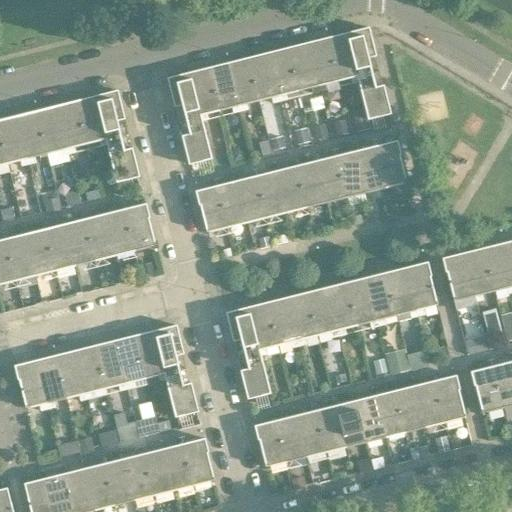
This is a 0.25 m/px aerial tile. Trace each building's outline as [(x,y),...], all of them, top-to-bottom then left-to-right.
[(367,28),(346,33),(357,76),(378,71),(367,28)] [(346,33),(334,36),(326,38),(328,44),(337,80),(349,77),(351,84),(357,83),(359,82),(357,76),(346,33)] [(328,44),(326,38),(307,43),(319,92),(326,90),(325,83),(337,80),(328,44)] [(319,92),(307,43),(287,48),(297,90),(310,87),(312,94),(319,92)] [(287,48),(279,50),(267,53),(279,102),(287,100),(285,93),(297,90),(287,48)] [(279,102),(267,53),(247,58),(258,100),(270,97),(272,104),(279,102)] [(247,58),(240,60),(227,63),(240,112),(247,110),(245,103),(258,100),(247,58)] [(227,63),(215,66),(208,68),(209,74),(218,110),(231,107),(232,114),(240,112),(227,63)] [(208,68),(200,70),(188,73),(199,116),(200,122),(202,122),(208,120),(206,113),(218,110),(209,74),(208,68)] [(378,71),(357,76),(359,82),(357,83),(367,120),(389,115),(378,71)] [(199,116),(188,73),(167,78),(178,121),(185,120),(199,116)] [(116,91),(95,96),(106,139),(120,136),(116,121),(123,120),(116,91)] [(84,105),(77,107),(86,143),(98,140),(100,147),(106,146),(107,145),(106,139),(95,96),(83,99),(84,105)] [(68,103),(55,106),(68,155),(75,153),(73,146),(86,143),(77,107),(69,109),(68,103)] [(44,115),(37,117),(46,153),(59,150),(60,157),(68,155),(55,106),(43,109),(44,115)] [(28,113),(16,116),(28,165),(35,163),(34,156),(46,153),(37,117),(30,119),(28,113)] [(5,125),(0,126),(0,136),(7,163),(19,160),(21,167),(28,165),(16,116),(3,119),(5,125)] [(199,116),(185,120),(178,121),(189,165),(211,159),(202,122),(200,122),(199,116)] [(120,136),(106,139),(107,145),(106,146),(115,183),(138,178),(130,149),(124,150),(120,136)] [(261,157),(272,154),(268,140),(258,143),(261,157)] [(395,141),(374,146),(385,187),(406,182),(395,141)] [(374,146),(355,151),(365,192),(385,187),(374,146)] [(355,151),(335,156),(345,197),(365,192),(355,151)] [(335,156),(315,161),(325,202),(345,197),(335,156)] [(315,161),(295,166),(306,207),(325,202),(315,161)] [(295,166),(276,171),(286,212),(306,207),(295,166)] [(276,171),(256,176),(266,217),(286,212),(276,171)] [(256,176),(236,181),(246,222),(266,217),(256,176)] [(246,222),(236,181),(216,186),(227,227),(246,222)] [(195,191),(205,229),(206,232),(227,227),(216,186),(195,191)] [(144,204),(123,209),(135,250),(155,245),(144,204)] [(123,209),(104,214),(113,252),(120,250),(121,254),(135,250),(123,209)] [(104,214),(84,219),(95,260),(107,257),(106,254),(113,252),(104,214)] [(84,219),(64,224),(74,262),(80,260),(81,264),(95,260),(84,219)] [(64,224),(44,229),(55,270),(68,267),(67,263),(74,262),(64,224)] [(44,229),(25,234),(34,272),(41,270),(41,274),(55,270),(44,229)] [(25,234),(5,239),(16,280),(28,277),(27,273),(34,272),(25,234)] [(5,239),(0,240),(0,283),(16,280),(5,239)] [(511,240),(503,243),(511,280),(511,240)] [(511,280),(503,243),(490,246),(483,248),(484,254),(493,290),(506,287),(508,294),(511,293),(511,280)] [(493,290),(484,254),(483,248),(463,253),(475,302),(483,300),(481,293),(493,290)] [(476,305),(475,302),(463,253),(442,258),(453,300),(455,311),(476,305)] [(426,262),(417,265),(405,268),(417,317),(425,315),(423,308),(436,305),(427,268),(426,262)] [(405,268),(393,271),(385,273),(387,279),(396,315),(408,312),(410,319),(417,317),(405,268)] [(385,273),(365,278),(378,327),(385,325),(383,318),(396,315),(387,279),(385,273)] [(365,278),(353,281),(346,283),(347,289),(356,325),(369,322),(370,329),(378,327),(365,278)] [(346,283),(338,284),(326,287),(338,337),(345,335),(344,328),(356,325),(347,289),(346,283)] [(326,287),(313,291),(306,292),(308,298),(316,335),(329,332),(331,339),(338,337),(326,287)] [(306,292),(299,294),(286,297),(299,347),(306,345),(304,338),(316,335),(308,298),(306,292)] [(286,297),(274,301),(267,302),(268,308),(277,345),(290,342),(291,348),(299,347),(286,297)] [(267,302),(259,304),(247,307),(258,351),(259,356),(260,356),(266,355),(265,348),(277,345),(268,308),(267,302)] [(240,340),(243,354),(258,351),(247,307),(226,313),(233,342),(240,340)] [(485,340),(488,350),(499,348),(496,337),(501,336),(494,310),(482,313),(489,339),(485,340)] [(175,325),(154,331),(165,374),(179,371),(175,356),(182,354),(175,325)] [(143,340),(136,342),(145,378),(157,375),(159,382),(165,380),(166,380),(165,374),(154,331),(141,334),(143,340)] [(127,337),(114,341),(127,390),(134,388),(132,381),(145,378),(136,342),(128,344),(127,337)] [(467,353),(483,349),(480,338),(465,342),(467,353)] [(409,340),(402,342),(409,370),(429,365),(426,350),(412,354),(409,340)] [(103,350),(96,352),(105,388),(118,385),(119,392),(127,390),(114,341),(102,344),(103,350)] [(105,388),(96,352),(89,353),(87,347),(75,350),(88,400),(94,398),(93,391),(105,388)] [(88,400),(75,350),(62,354),(64,360),(57,362),(66,398),(78,395),(81,407),(89,405),(88,400)] [(258,351),(243,354),(247,369),(240,370),(248,399),(270,394),(260,356),(259,356),(258,351)] [(48,357),(35,360),(47,410),(55,408),(53,401),(66,398),(57,362),(49,363),(48,357)] [(35,360),(23,364),(14,366),(25,408),(38,405),(40,412),(47,410),(35,360)] [(511,364),(511,361),(491,366),(502,408),(511,404),(511,364)] [(491,366),(471,372),(481,413),(502,408),(491,366)] [(179,371),(165,374),(166,380),(165,380),(174,418),(196,412),(189,383),(183,385),(179,371)] [(454,376),(433,381),(444,422),(465,417),(454,376)] [(433,381),(414,386),(423,423),(424,427),(444,422),(433,381)] [(414,386),(394,391),(404,432),(424,427),(423,423),(414,386)] [(394,391),(374,396),(384,437),(404,432),(394,391)] [(374,396),(354,401),(365,442),(384,437),(374,396)] [(354,401),(335,406),(345,447),(365,442),(354,401)] [(335,406),(315,411),(325,452),(345,447),(335,406)] [(315,411),(295,416),(305,457),(325,452),(315,411)] [(124,413),(113,416),(120,443),(139,438),(135,423),(127,425),(124,413)] [(295,416),(275,421),(285,462),(305,457),(295,416)] [(254,426),(264,463),(265,467),(285,462),(275,421),(254,426)] [(203,439),(182,444),(192,485),(213,480),(203,439)] [(76,441),(57,445),(60,458),(79,453),(76,441)] [(182,444),(162,449),(172,486),(178,485),(179,488),(192,485),(182,444)] [(162,449),(143,454),(153,495),(166,492),(165,488),(172,486),(162,449)] [(143,454),(123,459),(132,496),(139,495),(140,498),(153,495),(143,454)] [(123,459),(103,464),(113,505),(127,502),(126,498),(132,496),(123,459)] [(103,464),(83,469),(93,506),(99,505),(100,508),(113,505),(103,464)] [(83,469),(64,474),(73,511),(85,511),(87,511),(86,508),(93,506),(83,469)] [(73,511),(64,474),(44,479),(52,511),(73,511)] [(23,484),(30,511),(52,511),(44,479),(23,484)] [(12,511),(7,488),(0,489),(0,511),(12,511)]
